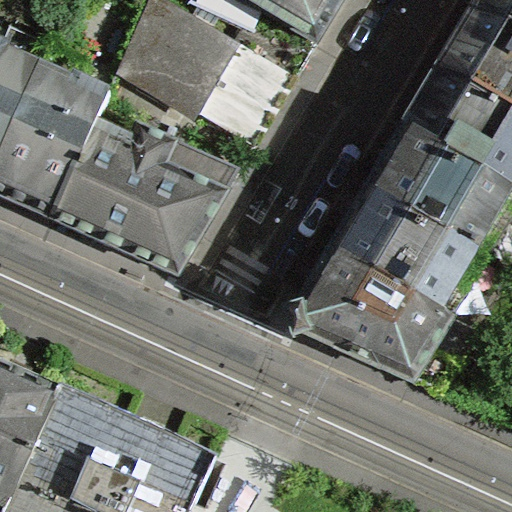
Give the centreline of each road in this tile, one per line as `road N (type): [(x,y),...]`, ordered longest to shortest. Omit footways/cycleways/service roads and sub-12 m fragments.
road 1 (unknown): [(511,502),(0,272)]
road 2 (residential): [(200,362),(420,0)]
